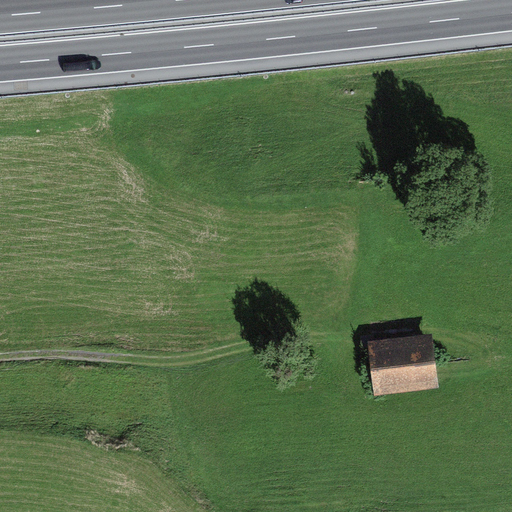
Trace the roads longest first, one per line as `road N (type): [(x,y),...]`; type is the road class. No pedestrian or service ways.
road 1 (motorway): [(0,60),(511,9)]
road 2 (track): [(0,355),(87,353),(169,364),(296,328)]
road 3 (motorway): [(122,0),(0,10)]
